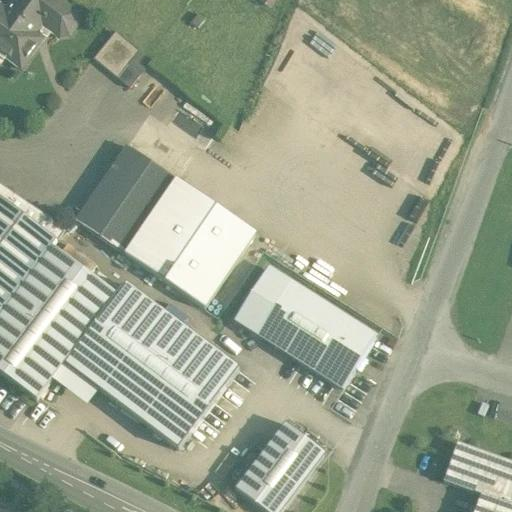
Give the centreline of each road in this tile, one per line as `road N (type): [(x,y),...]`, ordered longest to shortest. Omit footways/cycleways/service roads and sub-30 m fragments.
road 1 (residential): [(418,354),(511,101)]
road 2 (residential): [(360,511),(418,354)]
road 3 (tertiary): [(125,511),(0,445)]
